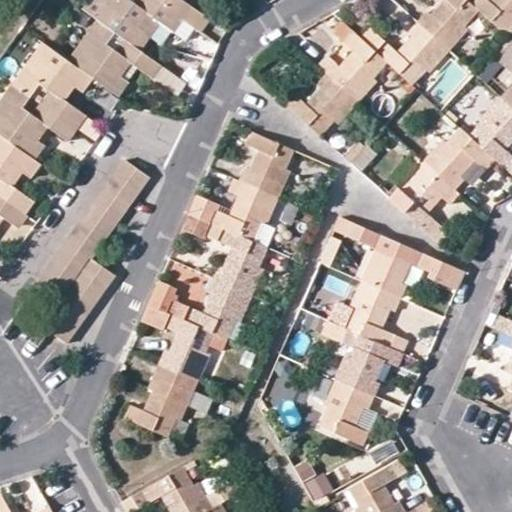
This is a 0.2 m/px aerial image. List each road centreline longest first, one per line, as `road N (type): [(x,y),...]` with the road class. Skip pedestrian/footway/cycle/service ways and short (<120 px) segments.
road 1 (residential): [(63,438),(251,33),(311,0)]
road 2 (residential): [(511,217),(427,418),(474,481)]
